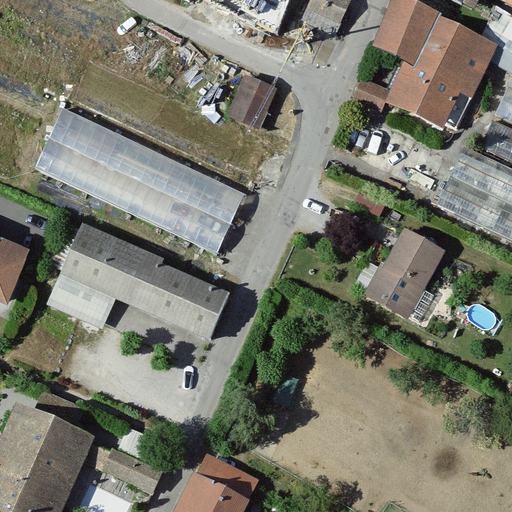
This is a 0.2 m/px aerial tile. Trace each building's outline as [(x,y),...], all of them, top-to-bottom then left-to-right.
[(202,0),(238,17),(242,10),(258,17),(256,21),(273,28),(285,0),(202,0)] [(330,0),(319,0),(308,23),(335,37),(349,9),(330,0)] [(394,0),(375,47),(415,66),(435,24),(438,18),(398,0),(394,0)] [(476,0),(448,0),(472,11),(476,0)] [(496,8),(487,27),(497,32),(508,15),(496,8)] [(415,66),(397,102),(439,121),(455,91),(469,99),(495,50),(479,42),(478,45),(435,24),(415,66)] [(246,80),(229,116),(257,128),(273,92),(246,80)] [(387,94),(362,82),(355,99),(379,110),(387,94)] [(511,88),(508,86),(494,116),(511,123),(511,88)] [(232,225),(246,195),(65,110),(51,139),(232,225)] [(511,131),(493,123),(481,151),(511,164),(511,131)] [(219,254),(232,225),(51,139),(37,168),(219,254)] [(511,171),(467,149),(438,209),(511,244),(511,171)] [(357,198),(354,203),(380,216),(387,202),(361,190),(357,198)] [(209,339),(227,297),(160,268),(163,260),(86,226),(64,276),(115,298),(209,339)] [(383,266),(367,295),(405,315),(438,253),(405,236),(401,244),(388,268),(383,266)] [(0,296),(4,298),(23,255),(0,245),(0,296)] [(50,309),(50,310),(77,321),(101,332),(104,325),(115,298),(64,276),(50,309)] [(53,391),(40,418),(73,433),(83,411),(85,405),(53,391)] [(0,511),(58,511),(84,456),(91,441),(73,433),(40,418),(24,411),(4,452),(0,461),(0,511)] [(131,438),(123,456),(152,469),(160,450),(131,438)] [(141,489),(152,495),(163,474),(152,469),(123,456),(91,441),(84,456),(143,485),(141,489)] [(202,461),(194,476),(245,503),(253,487),(202,461)] [(194,476),(176,511),(240,511),(245,503),(194,476)]
